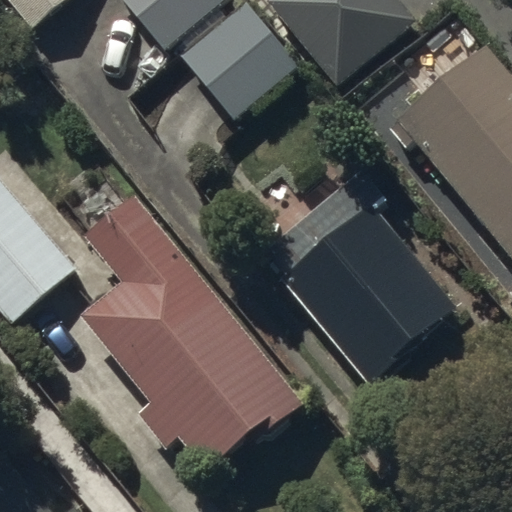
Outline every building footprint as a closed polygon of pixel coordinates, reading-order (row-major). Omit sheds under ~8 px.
[(10,0),(31,24),(60,0),(10,0)] [(224,0),(129,0),(167,46),(224,0)] [(252,0),(243,0),(182,51),(235,116),(302,61),(252,0)] [(267,0),(266,1),(338,86),(418,18),(403,0),(267,0)] [(511,68),(487,39),(396,116),(511,251),(511,68)] [(0,303),(15,320),(91,254),(4,152),(0,155),(0,303)] [(364,161),(266,246),(286,269),(279,275),(367,375),(458,295),(378,204),(391,193),(364,161)] [(307,395),(136,190),(87,231),(121,271),(76,309),(151,398),(140,407),(170,443),(181,434),(206,465),(246,432),(253,440),(307,395)] [(511,280),(503,288),(511,299),(511,280)] [(58,511),(5,447),(0,451),(0,511),(82,511),(72,500),(58,511)]
